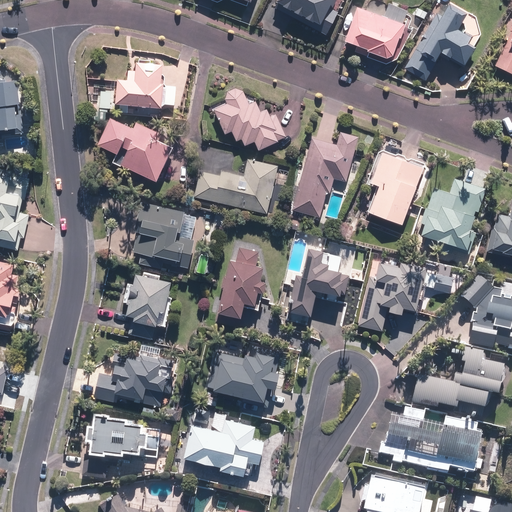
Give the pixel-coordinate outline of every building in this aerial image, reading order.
[(275,0),(273,4),(326,34),(344,0),(275,0)] [(390,61),(408,12),(387,5),(382,18),(356,9),(343,44),(356,48),(354,53),(367,58),(369,53),(390,61)] [(470,38),(455,29),(464,15),(447,5),(419,54),(432,62),(437,53),(462,67),(473,48),(467,44),(470,38)] [(511,26),(493,67),(511,75),(511,26)] [(110,111),(126,113),(127,104),(176,108),(177,87),(158,85),(159,63),(135,61),(134,70),(127,70),(126,80),(117,79),(116,90),(99,89),(98,107),(110,108),(110,111)] [(0,137),(22,135),(18,83),(0,84),(0,137)] [(235,140),(239,138),(243,145),(252,140),(258,150),(270,143),(241,90),(240,89),(239,88),(238,88),(237,88),(236,87),(235,87),(234,87),(233,87),(232,87),(232,88),(231,88),(230,88),(229,89),(228,89),(227,90),(226,91),(225,92),(225,93),(224,94),(224,95),(224,96),(224,97),(224,98),(224,99),(209,107),(224,133),(230,130),(235,140)] [(115,154),(119,147),(126,150),(119,164),(152,180),(168,147),(151,138),(154,131),(135,122),(132,129),(108,118),(95,144),(115,154)] [(335,144),(312,137),(291,210),(317,217),(329,174),(345,179),(356,138),(338,133),(335,144)] [(379,150),(368,182),(376,185),(366,211),(401,224),(422,165),(379,150)] [(219,175),(199,170),(193,197),(267,214),(278,166),(247,159),(243,176),(220,171),(219,175)] [(0,238),(22,243),(27,216),(16,214),(21,190),(27,191),(29,180),(0,174),(0,238)] [(464,228),(469,213),(477,187),(452,180),(448,194),(452,195),(448,206),(439,203),(434,218),(421,214),(415,235),(462,250),(468,229),(464,228)] [(138,200),(132,223),(139,225),(137,233),(154,237),(150,253),(173,259),(171,264),(184,267),(197,214),(138,200)] [(511,202),(510,202),(507,216),(498,214),(490,250),(511,254),(511,202)] [(228,259),(214,322),(236,327),(242,303),(252,305),(254,292),(261,294),(263,282),(257,281),(260,266),(255,265),(259,250),(238,246),(235,261),(228,259)] [(311,295),(335,299),(337,292),(344,294),(348,273),(322,269),(325,255),(308,252),(303,275),(287,271),(280,309),(286,310),(284,319),(306,323),(311,295)] [(418,282),(422,264),(401,259),(400,267),(376,262),(373,277),(366,275),(355,325),(381,330),(385,310),(398,313),(399,308),(412,311),(415,297),(420,298),(423,283),(418,282)] [(0,324),(10,327),(14,310),(11,309),(20,267),(0,262),(0,324)] [(158,278),(159,275),(142,271),(141,274),(132,273),(130,284),(124,283),(120,303),(126,304),(123,317),(164,326),(171,297),(165,295),(168,280),(158,278)] [(511,309),(511,308),(511,285),(501,283),(499,293),(478,276),(458,295),(473,309),(467,342),(491,347),(491,344),(511,348),(511,309)] [(260,401),(275,387),(279,388),(283,370),(273,368),(277,351),(255,346),(249,344),(249,348),(244,347),(245,342),(221,336),(218,351),(214,350),(205,388),(260,401)] [(150,405),(166,393),(173,365),(157,361),(160,348),(138,342),(135,355),(112,350),(109,363),(100,361),(91,396),(114,402),(115,396),(150,405)] [(415,375),(410,404),(433,408),(434,405),(454,409),(455,404),(482,409),(485,395),(493,396),(499,365),(484,362),(486,352),(463,348),(456,383),(415,375)] [(447,468),(470,473),(480,426),(443,418),(442,424),(421,420),(423,409),(400,405),(395,425),(386,424),(380,454),(391,456),(390,461),(446,473),(447,468)] [(88,443),(87,458),(101,459),(102,455),(118,457),(119,454),(137,456),(137,450),(143,450),(144,437),(137,436),(137,429),(123,428),(123,424),(105,422),(105,417),(91,416),(90,428),(85,428),(83,442),(88,443)] [(257,463),(263,440),(252,438),(255,426),(223,418),(219,431),(189,424),(181,455),(241,470),(243,460),(257,463)] [(361,511),(431,511),(430,511),(432,501),(421,499),(423,488),(369,477),(361,511)] [(98,511),(139,511),(124,509),(117,495),(96,508),(98,511)]
